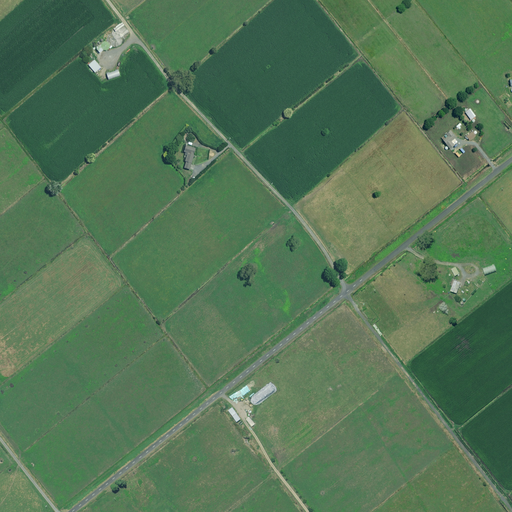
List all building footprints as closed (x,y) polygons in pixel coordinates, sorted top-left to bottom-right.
[(125,25),(122,22),(114,29),(116,32),(125,25)] [(110,45),(107,42),(104,42),(101,44),(101,46),(97,49),(100,53),(104,50),(107,51),(110,48),(110,45)] [(101,67),(95,60),(89,65),(95,73),(101,67)] [(121,76),(119,70),(107,74),(109,80),(121,76)] [(476,116),(470,109),(465,113),(471,120),(476,116)] [(457,137),(451,130),(446,134),(448,137),(443,140),(450,149),(455,145),(451,142),(457,137)] [(476,136),(473,132),(466,136),(469,140),(476,136)] [(196,148),(186,145),(184,152),(186,152),(184,157),(186,158),(185,161),(186,162),(184,168),(190,170),(196,148)] [(496,271),(494,265),(483,269),(485,275),(496,271)] [(461,276),(456,267),(451,270),(456,279),(461,276)] [(241,419),(232,408),(228,411),(237,422),(241,419)]
